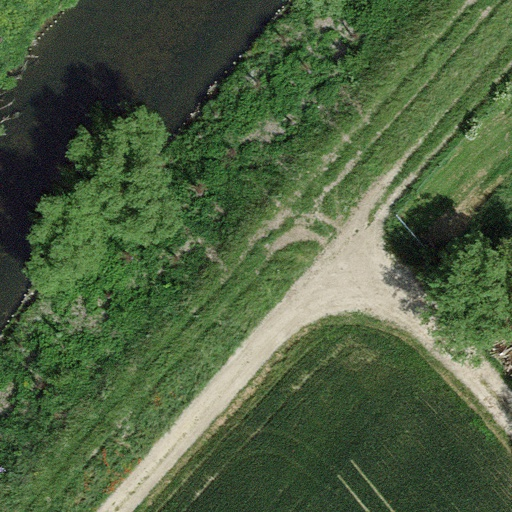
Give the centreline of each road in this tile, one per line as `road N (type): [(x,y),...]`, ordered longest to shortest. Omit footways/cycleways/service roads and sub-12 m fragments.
road 1 (track): [(363,235),(287,223),(486,0)]
road 2 (track): [(112,511),(363,235)]
road 3 (track): [(363,235),(511,417)]
